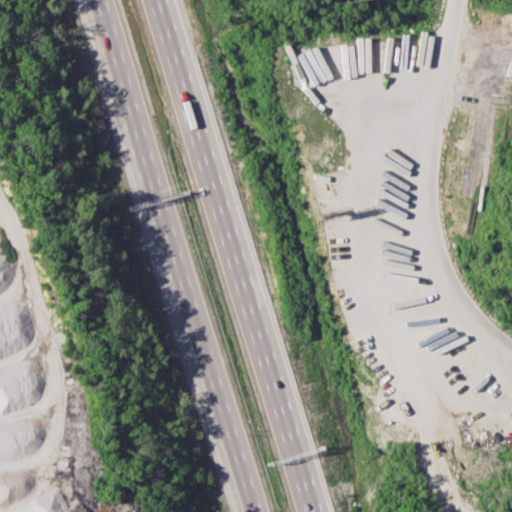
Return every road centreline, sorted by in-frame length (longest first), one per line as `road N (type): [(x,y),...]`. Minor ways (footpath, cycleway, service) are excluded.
road 1 (motorway): [(316,511),(162,0)]
road 2 (motorway): [(98,0),(247,511)]
